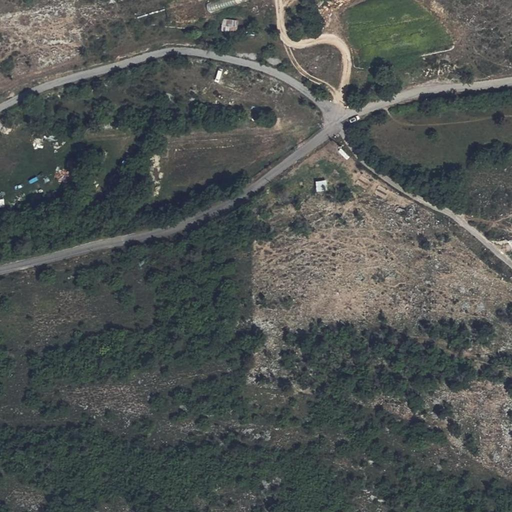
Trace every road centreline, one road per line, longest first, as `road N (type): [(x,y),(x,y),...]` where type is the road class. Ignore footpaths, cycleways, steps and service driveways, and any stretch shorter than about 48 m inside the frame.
road 1 (unclassified): [(0,267),(168,227),(263,182),(340,125)]
road 2 (unclassified): [(340,125),(280,74),(194,51),(145,56),(0,108)]
road 3 (unclassified): [(340,125),(422,90),(511,81)]
road 4 (track): [(333,117),(345,94),(346,51),(338,38),(293,41),(280,0)]
road 5 (track): [(450,214),(397,188),(340,125)]
